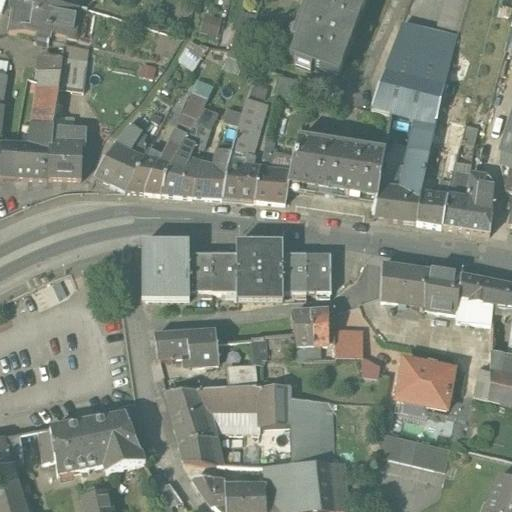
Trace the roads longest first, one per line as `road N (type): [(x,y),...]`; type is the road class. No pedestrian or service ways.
road 1 (residential): [(387,244),(366,296),(343,306),(134,323)]
road 2 (tertiary): [(128,221),(245,224),(387,244)]
road 3 (residential): [(134,323),(169,472),(196,511)]
road 4 (tertiary): [(0,257),(59,231),(128,221)]
road 5 (tertiary): [(387,244),(511,269)]
